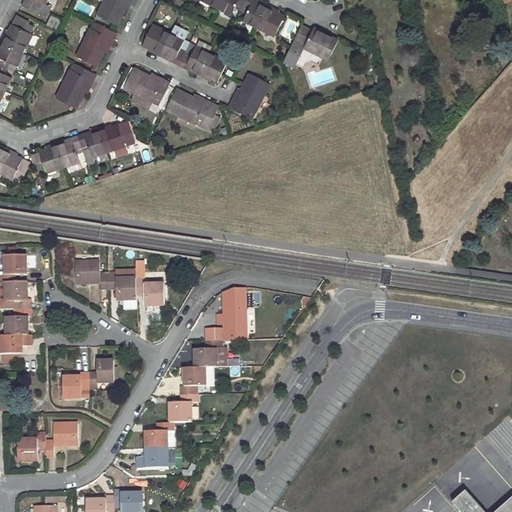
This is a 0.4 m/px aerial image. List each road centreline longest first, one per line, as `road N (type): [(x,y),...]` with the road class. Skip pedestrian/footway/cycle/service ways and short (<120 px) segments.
road 1 (unclassified): [(218,511),(351,319)]
road 2 (residential): [(7,484),(61,483),(98,465),(164,359)]
road 3 (residential): [(164,359),(207,289),(247,276),(312,286)]
road 4 (residential): [(124,49),(92,113),(23,136),(0,123)]
road 5 (unclassified): [(511,326),(380,309),(351,319)]
road 6 (residential): [(114,330),(52,298),(45,310),(56,334),(99,338)]
